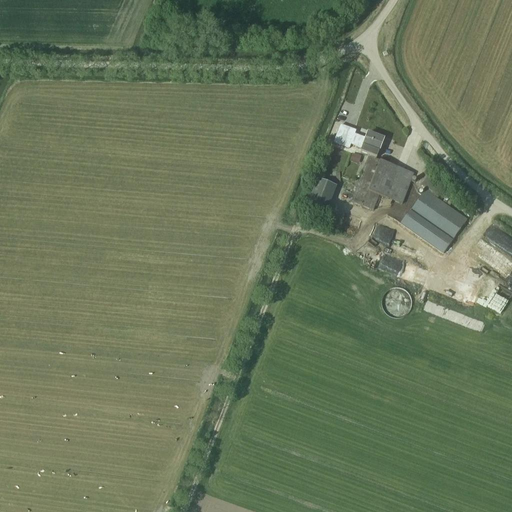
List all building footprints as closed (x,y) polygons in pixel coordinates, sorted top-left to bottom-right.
[(384,140),(367,134),(363,144),(364,145),(364,146),(362,146),(360,152),(369,156),(368,158),(368,157),(350,203),(373,212),(379,197),(402,206),(414,175),(380,162),(375,160),(376,158),(377,158),(379,152),(378,152),(378,150),(379,151),(384,140)] [(361,157),(352,154),(349,162),(358,166),(361,157)] [(427,177),(421,185),(438,197),(444,189),(427,177)] [(317,180),(306,208),(325,215),(336,187),(317,180)] [(410,213),(444,238),(460,215),(425,191),(410,213)] [(486,238),(511,256),(511,238),(507,235),(509,232),(496,224),(486,238)] [(484,244),(479,254),(498,264),(503,254),(484,244)] [(447,275),(478,287),(481,278),(476,276),(476,277),(450,267),(447,275)] [(473,304),(478,292),(443,278),(438,290),(473,304)]
